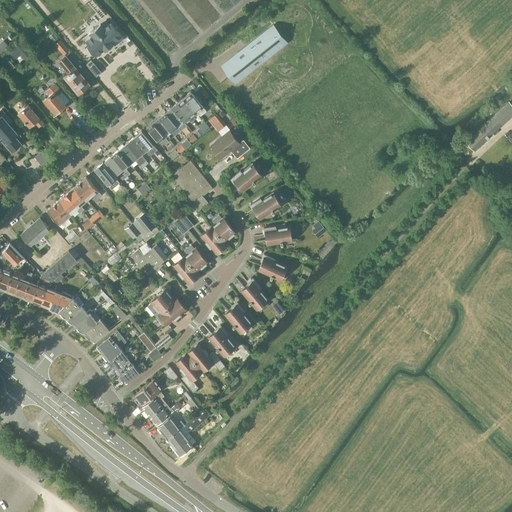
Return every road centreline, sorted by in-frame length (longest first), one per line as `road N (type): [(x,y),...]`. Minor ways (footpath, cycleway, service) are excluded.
road 1 (residential): [(112,400),(167,358),(246,248),(246,229),(219,191)]
road 2 (residential): [(0,233),(191,68)]
road 3 (secondary): [(207,511),(32,372)]
road 4 (secondary): [(23,389),(186,511)]
road 5 (unclassified): [(5,411),(148,511)]
